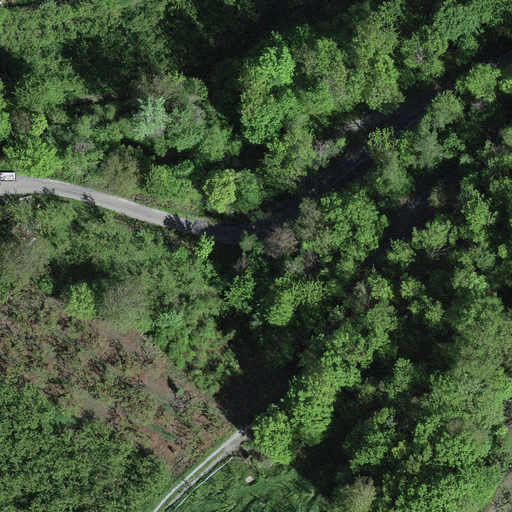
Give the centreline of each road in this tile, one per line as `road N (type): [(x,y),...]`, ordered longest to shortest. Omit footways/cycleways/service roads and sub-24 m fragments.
road 1 (track): [(10,185),(65,189),(222,230),(274,221),(511,74)]
road 2 (track): [(511,129),(345,293),(279,395),(156,511)]
road 3 (track): [(0,94),(26,108),(99,119),(162,157),(189,163),(232,163),(433,97),(484,94)]
